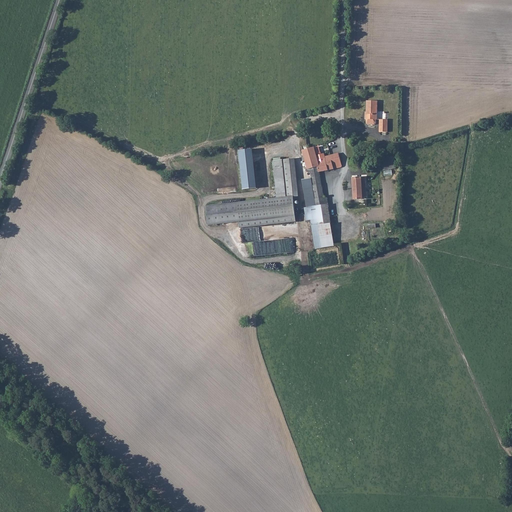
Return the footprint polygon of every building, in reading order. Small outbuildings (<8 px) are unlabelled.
[(366,113),(365,113),(365,120),(366,120),(366,124),(367,125),(374,126),(375,124),(376,121),(377,121),(378,101),(366,101),(366,113)] [(380,120),(379,132),(388,132),(388,120),(380,120)] [(317,155),(315,147),(303,150),(307,169),(320,166),(317,155)] [(244,189),(257,188),(252,149),(239,151),(244,189)] [(318,172),(342,167),(338,153),(332,155),(325,157),(325,153),(317,155),(320,166),(317,167),(318,172)] [(382,157),(384,170),(396,168),(393,155),(382,157)] [(295,159),(283,160),(288,197),(292,196),(299,196),(295,159)] [(277,198),(288,197),(283,160),(273,161),(277,198)] [(318,172),(317,167),(307,169),(308,174),(311,173),(311,178),(316,205),(327,204),(329,203),(328,198),(323,198),(318,172)] [(311,178),(302,179),(307,207),(316,205),(311,178)] [(366,198),(365,178),(354,178),(355,199),(366,198)] [(295,222),(292,196),(288,197),(277,198),(207,207),(209,225),(240,222),(241,228),(295,222)] [(307,207),(304,208),(306,221),(312,220),(313,226),(331,223),(327,204),(316,205),(307,207)] [(331,223),(313,226),(316,248),(334,246),(331,223)]
